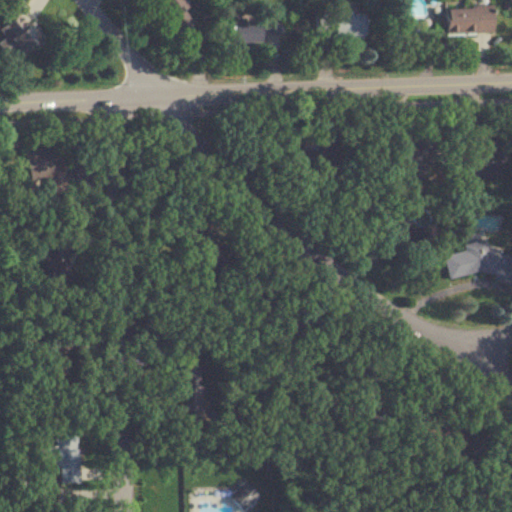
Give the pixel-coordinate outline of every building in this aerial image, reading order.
[(182,10),(185,7),(179,0),(150,0),(176,31),(189,20),(182,10)] [(490,7),(442,7),(442,34),(490,34),(490,7)] [(0,26),(0,33),(3,38),(0,40),(0,50),(9,62),(40,38),(19,11),(0,26)] [(326,38),(360,38),(360,14),(326,14),(326,38)] [(227,43),(280,42),(280,19),(226,21),(227,43)] [(486,133),(486,150),(463,150),(464,174),(508,174),(507,133),(486,133)] [(279,139),(279,155),(291,155),(291,139),(279,139)] [(407,170),(414,153),(391,143),(383,161),(407,170)] [(61,172),(55,145),(22,153),(28,180),(61,172)] [(327,179),(334,161),(301,148),(294,166),(327,179)] [(367,231),(412,255),(422,235),(378,211),(367,231)] [(166,239),(212,269),(224,250),(179,220),(166,239)] [(511,257),(485,251),(483,240),(462,244),(460,251),(441,255),(446,278),(478,272),(492,275),(493,281),(509,284),(511,283),(511,257)] [(44,246),(44,272),(65,272),(65,246),(44,246)] [(174,386),(174,425),(197,424),(197,367),(178,367),(178,386),(174,386)] [(401,396),(388,378),(373,389),(360,371),(343,382),(368,419),(401,396)] [(76,483),(75,434),(53,434),(54,447),(36,447),(36,464),(57,464),(57,483),(76,483)]
